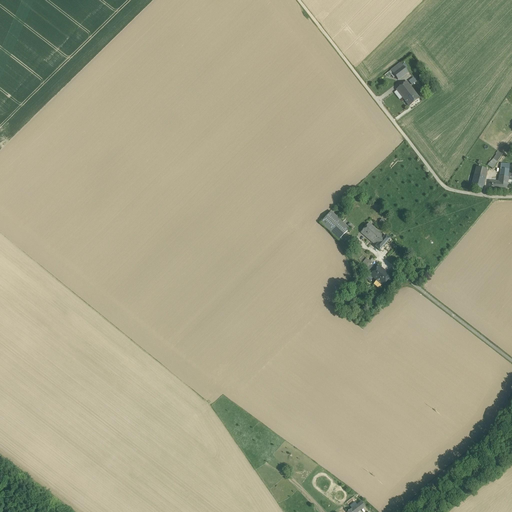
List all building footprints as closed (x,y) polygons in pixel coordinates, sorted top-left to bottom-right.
[(401,64),(391,71),(395,77),(398,80),(408,73),(401,64)] [(419,99),(406,82),(396,90),(409,106),(419,99)] [(497,151),(495,154),(496,154),(493,159),(497,162),(502,155),(497,151)] [(488,165),(493,169),(497,162),(493,159),(488,165)] [(500,163),(499,182),(489,182),(489,189),(507,191),(508,183),(508,173),(509,164),(500,163)] [(485,169),(476,167),(472,186),(482,189),(487,170),(485,169)] [(346,227),(331,212),(321,223),(339,240),(348,230),(349,229),(346,227)] [(355,227),(350,223),(346,227),(349,229),(348,230),(350,232),(355,227)] [(384,237),(369,223),(360,233),(376,246),(374,249),(378,252),(389,240),(385,236),(384,237)] [(370,261),(366,258),(363,263),(368,268),(370,265),(372,263),(370,261)] [(370,265),(368,268),(365,271),(371,276),(376,270),(370,265)] [(376,270),(371,276),(377,281),(385,271),(379,267),(376,270)] [(377,281),(373,284),(379,289),(390,276),(385,271),(377,281)] [(400,275),(395,272),(393,275),(395,277),(392,281),(394,283),(400,275)] [(362,502),(352,510),(352,509),(347,511),(360,511),(359,511),(365,506),(362,502)]
